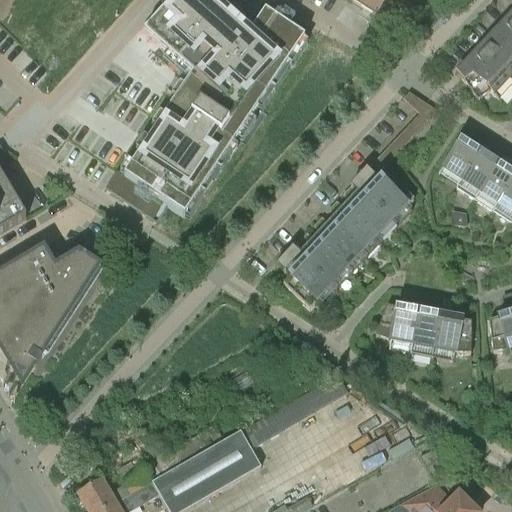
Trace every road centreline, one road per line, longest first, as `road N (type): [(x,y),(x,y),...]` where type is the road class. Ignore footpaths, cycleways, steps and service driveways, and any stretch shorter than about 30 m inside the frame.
road 1 (residential): [(21,479),(218,277)]
road 2 (residential): [(218,277),(404,74)]
road 3 (residential): [(511,469),(333,352)]
road 4 (residential): [(0,141),(48,112),(152,0)]
road 5 (residential): [(333,352),(218,277)]
road 6 (residential): [(505,141),(404,74)]
